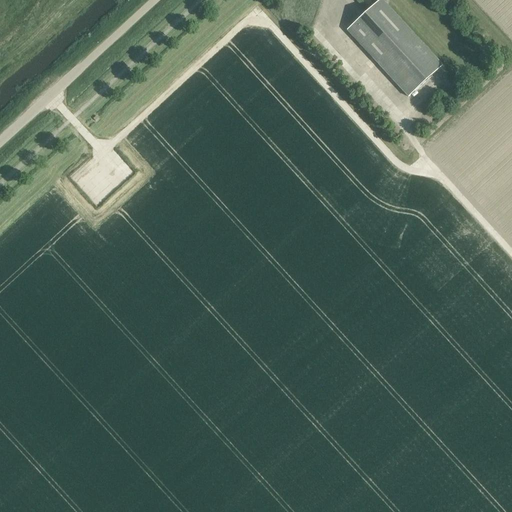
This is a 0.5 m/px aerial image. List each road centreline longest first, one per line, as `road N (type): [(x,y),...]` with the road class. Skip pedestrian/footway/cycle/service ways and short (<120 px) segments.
road 1 (unclassified): [(0,140),(153,0)]
road 2 (unknown): [(336,0),(345,39),(405,107)]
